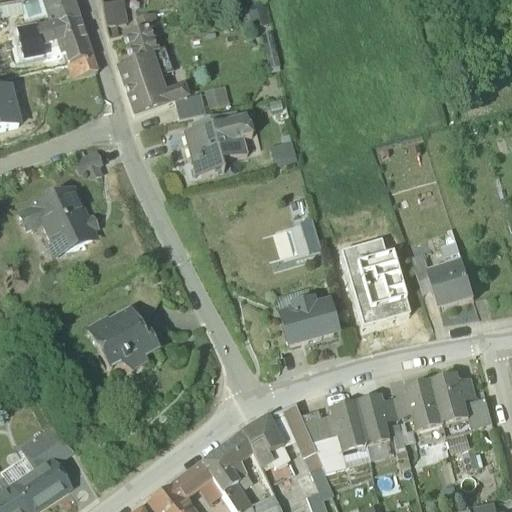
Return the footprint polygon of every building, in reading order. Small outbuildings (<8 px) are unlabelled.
[(68,0),(53,0),(41,3),(47,25),(34,29),(36,35),(78,25),(68,0)] [(118,14),(116,6),(101,9),(105,33),(125,28),(123,14),(118,14)] [(0,10),(1,21),(19,20),(18,9),(0,10)] [(153,19),(136,23),(139,35),(146,34),(155,31),(155,30),(153,19)] [(88,50),(78,25),(36,35),(40,53),(57,49),(60,61),(64,60),(66,69),(72,68),(83,65),(92,62),(88,50)] [(30,34),(4,37),(11,66),(16,69),(37,63),(30,34)] [(132,69),(136,81),(152,76),(147,63),(155,60),(146,34),(139,35),(122,39),(132,69)] [(92,62),(83,65),(86,79),(97,76),(92,62)] [(83,65),(72,68),(76,82),(86,79),(83,65)] [(132,69),(117,74),(120,86),(136,81),(132,69)] [(136,81),(120,86),(133,120),(165,109),(162,100),(152,76),(136,81)] [(7,96),(0,98),(0,140),(17,136),(7,96)] [(177,96),(162,100),(165,109),(172,108),(180,105),(177,96)] [(180,105),(172,108),(176,127),(201,121),(196,102),(180,105)] [(234,124),(181,139),(189,168),(194,167),(199,184),(221,178),(218,169),(244,161),(234,124)] [(271,152),(276,173),(298,168),(293,147),(271,152)] [(82,156),(73,160),(75,165),(84,161),(82,156)] [(94,158),(73,167),(79,181),(85,178),(88,186),(101,181),(97,172),(100,171),(94,158)] [(69,202),(32,219),(18,226),(25,241),(39,234),(54,266),(91,250),(87,242),(95,239),(90,229),(83,232),(69,202)] [(338,259),(359,339),(408,326),(391,263),(384,265),(380,248),(338,259)] [(423,261),(408,265),(415,285),(429,281),(423,261)] [(449,281),(431,287),(439,317),(473,307),(463,271),(448,276),(449,281)] [(333,342),(326,312),(312,316),(310,310),(292,315),(294,321),(280,325),(288,354),(301,350),(301,351),(320,346),(320,345),(333,342)] [(127,321),(105,333),(104,330),(86,340),(109,380),(119,374),(132,380),(143,374),(140,369),(155,360),(144,341),(140,343),(127,321)] [(457,383),(431,389),(446,445),(471,438),(469,428),(465,413),(457,383)] [(431,389),(406,396),(420,451),(446,445),(431,389)] [(379,403),(353,409),(365,455),(390,448),(379,403)] [(486,408),(465,413),(469,428),(471,438),(492,432),(486,408)] [(331,429),(320,432),(316,419),(299,425),(322,477),(342,471),(340,461),(365,455),(353,409),(328,416),(331,429)] [(299,425),(293,413),(281,417),(287,433),(302,466),(314,461),(299,425)] [(281,417),(264,424),(276,448),(285,444),(281,435),(287,433),(281,417)] [(264,424),(238,441),(245,454),(257,448),(263,460),(278,452),(276,448),(264,424)] [(56,429),(20,453),(36,478),(50,468),(53,472),(73,458),(56,429)] [(238,441),(201,470),(212,487),(211,488),(220,500),(234,490),(232,488),(242,480),(236,469),(248,460),(245,454),(238,441)] [(263,460),(257,448),(245,454),(248,460),(266,493),(286,482),(280,470),(287,467),(278,452),(263,460)] [(314,461),(302,466),(310,486),(323,481),(314,461)] [(2,476),(11,490),(29,479),(20,465),(2,476)] [(36,478),(10,495),(21,511),(42,511),(68,495),(53,472),(50,468),(36,478)] [(200,470),(187,480),(198,494),(210,486),(200,470)] [(187,480),(147,508),(150,511),(187,511),(183,507),(189,503),(188,502),(198,494),(187,480)] [(257,511),(248,511),(234,490),(220,500),(227,511),(264,511),(263,509),(257,511)] [(21,511),(10,495),(0,501),(0,511),(21,511)]
